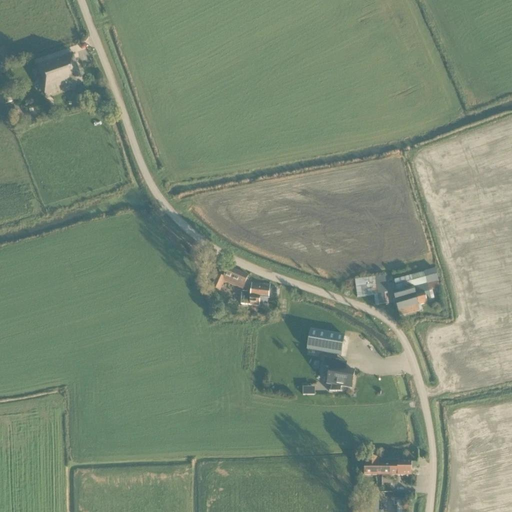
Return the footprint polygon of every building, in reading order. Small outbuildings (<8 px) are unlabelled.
[(45,95),(83,83),(73,55),(36,67),(45,95)] [(13,110),(10,118),(18,122),(21,113),(13,110)] [(242,291),(249,276),(229,267),(223,278),(217,275),(211,288),(220,292),(224,283),(242,291)] [(419,311),(421,310),(420,306),(431,303),(428,292),(439,289),(434,272),(410,278),(410,277),(394,282),(397,292),(393,293),(399,317),(419,312),(419,311)] [(354,280),(355,288),(357,299),(374,297),(375,306),(388,304),(385,277),(354,280)] [(259,298),(260,285),(251,284),(250,294),(241,293),(240,305),(258,307),(259,298)] [(260,285),(259,298),(268,299),(269,286),(260,285)] [(344,337),(310,331),(307,351),(341,357),(344,337)] [(324,359),(322,367),(330,369),(327,385),(331,386),(330,392),(329,392),(329,393),(342,393),(342,392),(340,392),(341,387),(351,389),(354,373),(338,370),(340,362),(324,359)] [(304,396),(316,396),(315,388),(304,389),(304,396)] [(381,465),(380,465),(378,465),(378,459),(365,459),(365,465),(364,465),(364,476),(380,476),(381,465)] [(381,465),(380,476),(397,476),(411,477),(411,468),(416,468),(416,463),(397,463),(397,462),(380,462),(380,465),(381,465)] [(377,511),(378,497),(364,496),(363,511),(377,511)]
